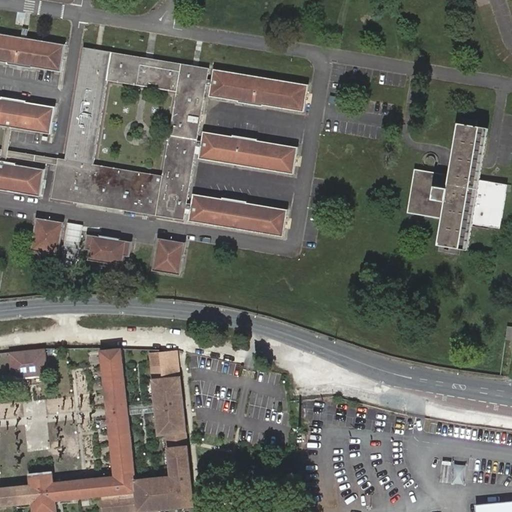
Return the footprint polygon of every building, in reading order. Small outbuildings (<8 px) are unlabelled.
[(93,51),(83,49),(81,59),(85,59),(84,65),(80,64),(65,157),(8,148),(11,125),(49,131),(54,106),(26,101),(26,100),(0,94),(0,123),(5,124),(1,146),(0,146),(0,61),(5,63),(5,65),(30,69),(31,67),(59,71),(63,45),(24,39),(19,39),(0,35),(0,185),(40,192),(44,166),(16,162),(16,160),(10,159),(6,159),(7,153),(11,154),(58,162),(53,194),(79,198),(80,195),(85,196),(84,199),(168,214),(169,210),(174,211),(173,215),(184,216),(185,214),(187,214),(187,215),(240,224),(240,221),(246,223),(245,225),(282,231),(286,205),(242,199),(243,196),(217,191),(216,194),(191,190),(189,200),(187,200),(196,143),(198,144),(196,154),(292,170),(296,145),(252,138),(253,136),(227,131),(226,134),(200,129),(199,140),(196,139),(205,83),(208,83),(206,94),(232,99),(232,101),(258,105),(259,103),(301,110),(305,85),(210,69),(209,79),(206,79),(206,78),(207,69),(196,67),(196,71),(190,70),(190,66),(150,60),(150,63),(143,63),(144,59),(117,54),(99,51),(98,55),(92,54),(93,51)] [(455,153),(452,175),(481,180),(489,128),(459,124),(455,153)] [(408,212),(443,218),(467,222),(502,229),(510,185),(481,180),(452,175),(416,168),(408,212)] [(467,222),(443,218),(438,245),(462,249),(467,222)] [(35,221),(30,251),(56,256),(61,225),(35,221)] [(87,249),(86,260),(119,265),(120,254),(126,255),(128,242),(116,240),(117,238),(96,235),(95,237),(85,235),(83,248),(87,249)] [(153,240),(148,270),(174,274),(179,244),(153,240)] [(45,348),(9,352),(11,378),(49,374),(45,348)] [(31,486),(16,487),(18,504),(33,502),(33,504),(33,511),(57,511),(56,500),(103,496),(103,511),(139,511),(194,506),(181,374),(163,376),(153,377),(159,433),(167,433),(172,475),(136,480),(120,348),(101,350),(115,477),(56,483),(54,483),(53,472),(30,474),(31,486)] [(180,361),(179,353),(161,356),(162,363),(180,361)] [(162,363),(161,356),(149,357),(150,367),(162,366),(162,363)] [(162,366),(163,376),(181,374),(180,361),(162,363),(162,366)] [(465,482),(466,463),(455,463),(454,481),(465,482)] [(0,505),(18,504),(16,487),(0,488),(0,505)] [(511,511),(511,501),(491,503),(491,511),(511,511)] [(491,511),(491,503),(476,505),(476,511),(491,511)]
